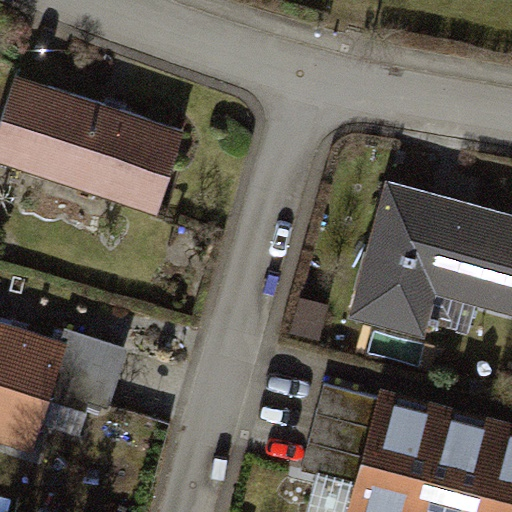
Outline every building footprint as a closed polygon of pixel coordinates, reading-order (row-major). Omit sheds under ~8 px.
[(23,97),(2,174),(169,220),(190,144),(23,97)] [(511,222),(391,192),(358,322),(423,338),(434,295),(511,314),(511,222)] [(0,319),(0,439),(40,449),(56,384),(121,400),(133,352),(0,319)] [(426,511),(448,417),(388,404),(364,511),(426,511)] [(489,511),(508,430),(448,417),(426,511),(489,511)] [(511,511),(511,431),(508,430),(489,511),(511,511)]
